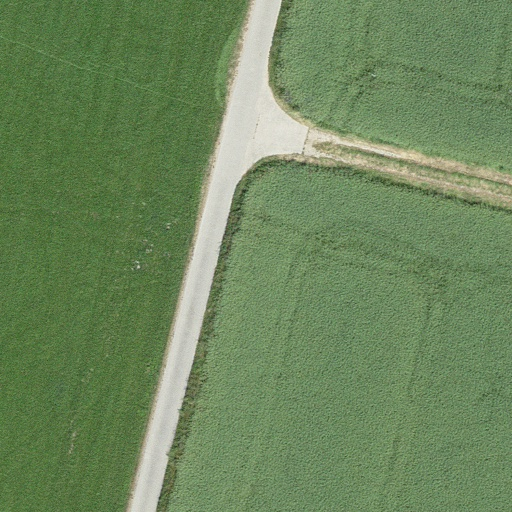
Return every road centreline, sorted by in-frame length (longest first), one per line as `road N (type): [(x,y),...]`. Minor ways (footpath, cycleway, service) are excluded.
road 1 (track): [(263,0),(138,511)]
road 2 (track): [(235,114),(511,187)]
